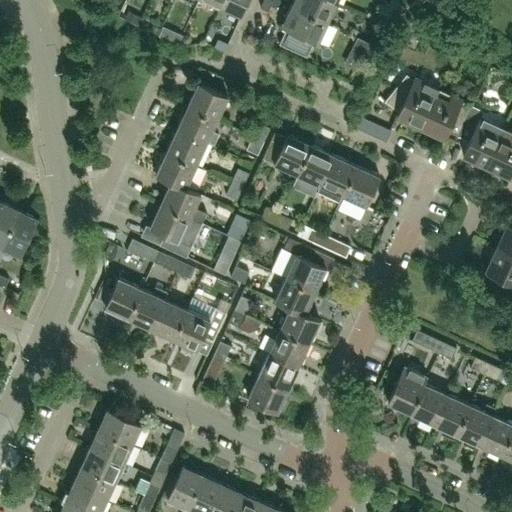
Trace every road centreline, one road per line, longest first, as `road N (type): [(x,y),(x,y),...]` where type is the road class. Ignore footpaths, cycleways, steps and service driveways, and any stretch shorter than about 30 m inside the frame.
road 1 (residential): [(338,460),(303,463),(42,343)]
road 2 (residential): [(338,460),(341,375),(406,239)]
road 3 (tertiary): [(65,213),(43,48),(27,0)]
road 4 (residential): [(406,239),(437,171),(465,186),(475,212),(462,243),(437,253)]
road 5 (residential): [(483,511),(366,457),(338,460)]
road 6 (tertiary): [(42,343),(65,288),(65,213)]
road 7 (residential): [(65,213),(90,206),(107,189),(135,122)]
